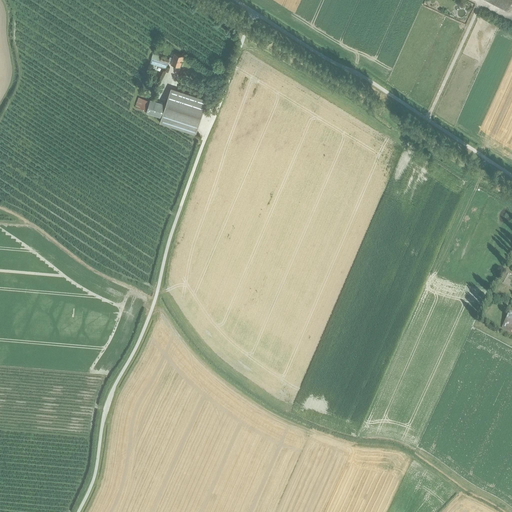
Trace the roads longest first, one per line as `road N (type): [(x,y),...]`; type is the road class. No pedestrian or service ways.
road 1 (unclassified): [(77,511),(96,467),(104,411),(148,322),(174,223),(254,12)]
road 2 (unclassified): [(254,12),(511,176)]
